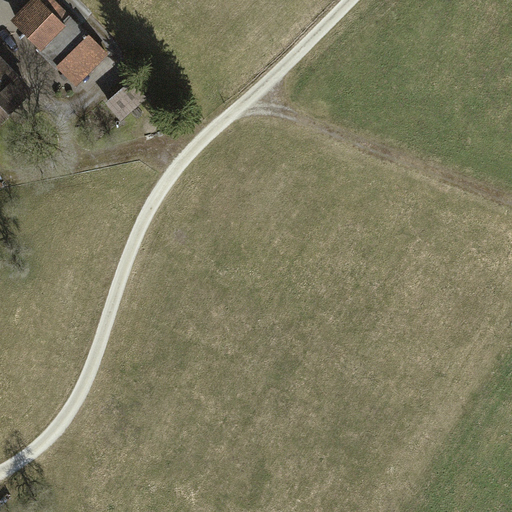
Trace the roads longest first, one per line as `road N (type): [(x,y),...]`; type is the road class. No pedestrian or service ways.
road 1 (track): [(0,475),(62,430),(91,378),(168,176),(350,0)]
road 2 (track): [(245,103),(511,205)]
